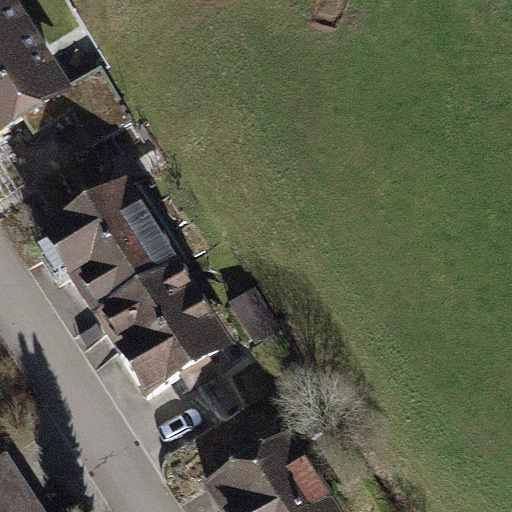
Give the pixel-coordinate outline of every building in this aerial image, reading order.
[(66,88),(5,0),(0,0),(0,136),(22,121),(32,135),(61,115),(88,154),(132,124),(94,69),(66,88)] [(85,306),(170,256),(123,178),(39,228),(85,306)] [(85,306),(135,391),(220,341),(170,256),(85,306)] [(326,511),(276,430),(199,477),(220,511),(326,511)] [(41,511),(0,448),(0,511),(41,511)]
